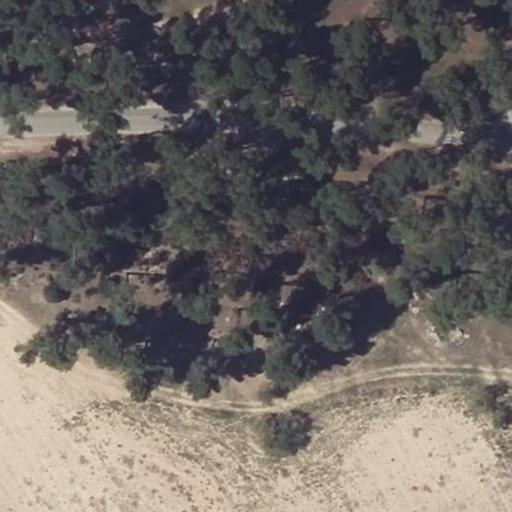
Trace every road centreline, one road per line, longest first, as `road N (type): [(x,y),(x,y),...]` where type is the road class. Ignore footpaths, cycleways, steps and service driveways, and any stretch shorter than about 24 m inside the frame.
road 1 (track): [(0,301),(154,393),(264,404),(456,359),(511,362)]
road 2 (unclassified): [(511,139),(366,124),(0,121)]
